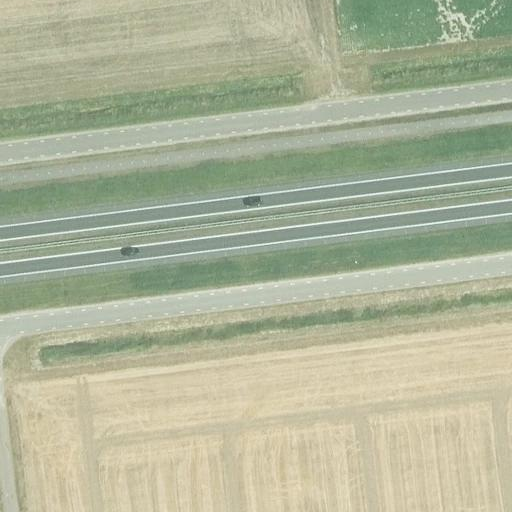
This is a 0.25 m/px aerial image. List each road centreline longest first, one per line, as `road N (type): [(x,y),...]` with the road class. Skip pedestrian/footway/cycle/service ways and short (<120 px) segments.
road 1 (unclassified): [(0,155),(511,91)]
road 2 (unclassified): [(0,328),(511,265)]
road 3 (trunk): [(511,171),(0,234)]
road 4 (trunk): [(0,270),(511,207)]
